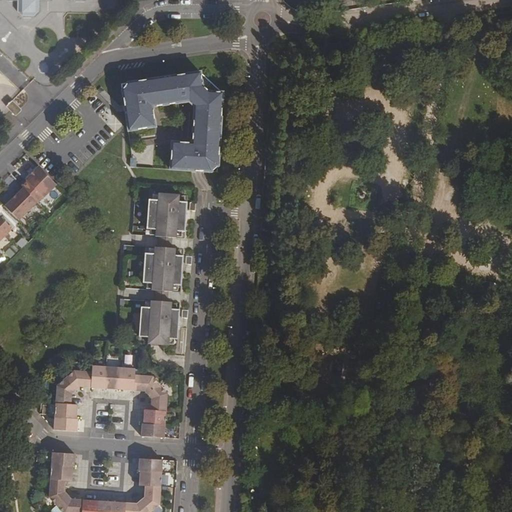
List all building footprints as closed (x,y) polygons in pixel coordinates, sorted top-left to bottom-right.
[(51,0),(52,0),(18,0),(18,11),(22,15),(36,16),(40,12),(39,0),(51,0)] [(0,48),(6,54),(16,43),(0,27),(0,48)] [(135,83),(121,85),(124,100),(127,124),(128,131),(136,130),(155,127),(152,107),(189,101),(202,86),(200,73),(135,83)] [(208,92),(202,86),(189,101),(195,107),(208,92)] [(222,93),(208,92),(195,107),(193,143),(176,143),(174,169),(217,172),(222,101),(222,93)] [(13,101),(11,101),(7,105),(6,106),(6,107),(6,108),(9,111),(13,115),(14,115),(16,115),(21,110),(21,108),(13,101)] [(38,167),(26,179),(27,181),(21,187),(36,202),(38,205),(57,186),(38,167)] [(4,207),(18,221),(36,202),(21,187),(21,186),(14,192),(17,195),(4,207)] [(179,196),(158,194),(157,200),(149,200),(147,228),(155,229),(155,236),(176,237),(177,231),(184,231),(186,202),(179,201),(179,196)] [(0,237),(10,228),(0,217),(0,237)] [(175,250),(154,248),(153,254),(145,254),(143,282),(151,283),(151,290),(172,292),(173,285),(180,286),(182,256),(175,256),(175,250)] [(172,304),(150,302),(150,308),(141,308),(139,336),(147,337),(147,345),(150,345),(169,346),(169,339),(177,339),(179,310),(171,310),(172,304)] [(106,368),(92,367),(92,372),(91,388),(105,389),(106,368)] [(121,369),(106,368),(105,389),(119,390),(121,369)] [(135,370),(121,369),(119,390),(133,391),(134,376),(135,370)] [(74,371),(65,379),(75,390),(79,387),(91,388),(92,372),(74,371)] [(152,377),(134,376),(133,391),(145,392),(147,395),(159,386),(152,377)] [(75,390),(65,379),(57,386),(55,404),(71,405),(71,394),(75,390)] [(159,386),(147,395),(151,399),(150,411),(165,412),(166,394),(159,386)] [(71,405),(55,404),(54,418),(76,420),(77,405),(71,405)] [(150,411),(144,410),(143,424),(164,426),(165,412),(150,411)] [(76,420),(54,418),(54,431),(77,432),(78,420),(76,420)] [(143,424),(142,424),(141,437),(163,438),(164,426),(143,424)] [(75,455),(52,453),(51,466),(72,467),(74,467),(75,455)] [(162,461),(139,459),(138,472),(140,472),(161,473),(162,461)] [(72,467),(51,466),(50,480),(65,481),(71,481),(72,467)] [(161,473),(140,472),(139,486),(145,486),(160,487),(161,473)] [(65,481),(50,480),(49,498),(56,506),(67,496),(64,493),(65,481)] [(160,487),(145,486),(144,497),(140,500),(150,511),(151,511),(158,506),(160,487)] [(70,499),(67,496),(56,506),(60,511),(81,511),(82,500),(70,499)] [(96,511),(97,501),(82,500),(81,511),(96,511)] [(137,504),(125,503),(124,511),(150,511),(140,500),(137,504)] [(110,511),(111,502),(97,501),(96,511),(110,511)] [(124,511),(125,503),(111,502),(110,511),(124,511)]
